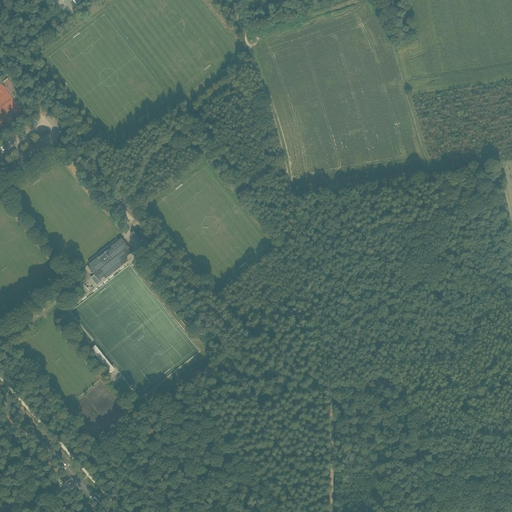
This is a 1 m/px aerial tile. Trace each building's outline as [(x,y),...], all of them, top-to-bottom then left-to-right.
[(18,109),(20,108),(19,107),(1,84),(0,85),(0,107),(7,116),(13,115),(15,114),(18,113),(18,109)] [(131,234),(138,243),(143,239),(135,230),(131,234)] [(123,241),(88,268),(98,281),(103,277),(105,279),(128,261),(125,258),(132,253),(123,241)] [(118,373),(97,344),(92,348),(112,377),(118,373)] [(35,357),(31,360),(40,369),(44,365),(35,357)]
